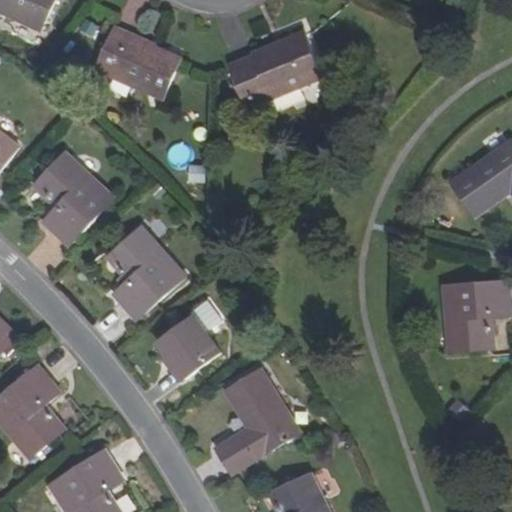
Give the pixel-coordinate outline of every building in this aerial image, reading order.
[(0,0),(0,11),(40,32),(56,0),(0,0)] [(116,26),(95,66),(160,99),(180,59),(130,35),(131,32),(116,26)] [(322,80),(305,37),(230,67),(247,110),(322,80)] [(0,131),(0,174),(21,148),(0,131)] [(511,139),(465,162),(482,198),(511,184),(511,139)] [(41,183),(51,192),(47,196),(60,207),(46,223),(72,247),(117,198),(69,153),(41,183)] [(47,196),(51,192),(41,183),(38,187),(47,196)] [(112,252),(122,263),(117,266),(129,280),(113,293),(136,319),(186,275),(142,226),(112,252)] [(117,266),(122,263),(112,252),(108,256),(117,266)] [(511,309),(511,281),(444,285),(447,351),(489,350),(488,334),(493,334),(493,317),(511,316),(511,309)] [(158,341),(168,356),(183,378),(221,353),(195,316),(158,341)] [(0,353),(0,354),(5,358),(23,340),(1,318),(0,319),(0,353)] [(162,359),(178,382),(183,378),(168,356),(162,359)] [(41,367),(0,399),(0,422),(31,460),(63,435),(54,424),(58,421),(47,407),(63,394),(41,367)] [(297,434),(258,370),(224,391),(247,428),(216,448),(231,475),(297,434)] [(67,432),(58,421),(54,424),(63,435),(67,432)] [(111,455),(55,490),(68,511),(118,511),(122,510),(113,495),(129,485),(111,455)] [(276,506),(278,511),(329,511),(312,474),(274,492),(281,504),(276,506)] [(270,494),(276,506),(281,504),(274,492),(270,494)]
